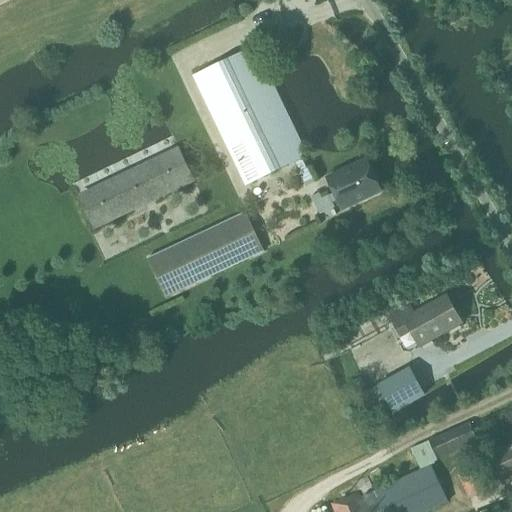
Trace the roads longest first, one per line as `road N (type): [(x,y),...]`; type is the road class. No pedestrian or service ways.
road 1 (unclassified): [(511,247),(368,0)]
road 2 (track): [(511,390),(294,511)]
